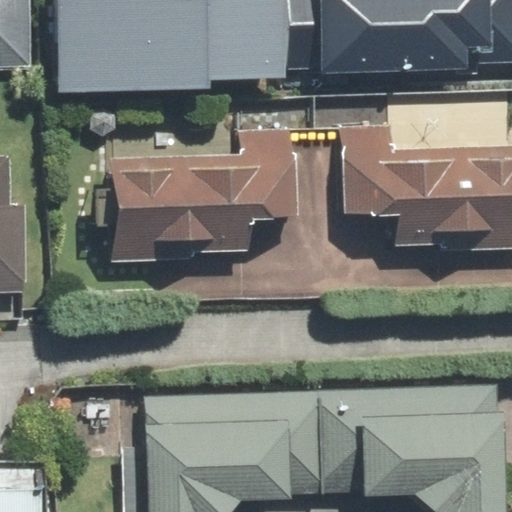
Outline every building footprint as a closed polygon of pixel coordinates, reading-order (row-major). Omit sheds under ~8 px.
[(0,0),(0,71),(10,71),(7,0),(0,0)] [(45,0),(47,81),(195,78),(194,68),(275,66),(273,0),(45,0)] [(511,51),(511,0),(283,0),(285,58),(511,51)] [(511,250),(511,156),(379,159),(379,140),(336,140),(337,215),(389,214),(390,253),(511,250)] [(237,164),(103,168),(105,261),(229,258),(228,220),(280,218),(278,144),(236,145),(237,164)] [(0,293),(13,294),(8,167),(0,166),(0,293)] [(498,511),(494,397),(312,403),(315,500),(435,496),(435,511),(498,511)] [(312,403),(124,411),(128,511),(184,511),(184,506),(315,500),(312,403)] [(19,511),(17,476),(0,476),(0,511),(19,511)]
